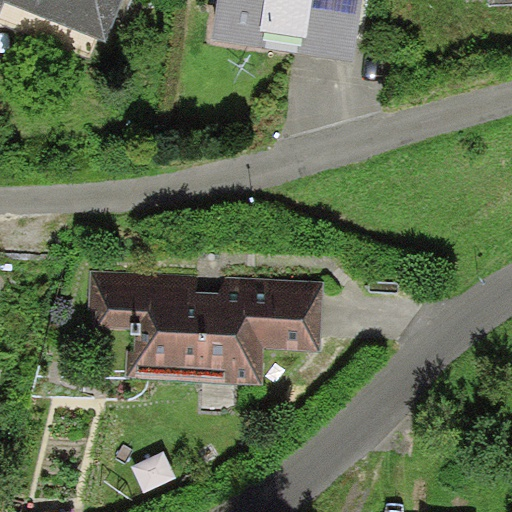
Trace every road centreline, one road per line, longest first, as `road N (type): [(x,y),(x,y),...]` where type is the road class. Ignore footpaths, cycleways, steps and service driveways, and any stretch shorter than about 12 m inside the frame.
road 1 (residential): [(511,104),(255,170),(0,205)]
road 2 (residential): [(247,511),(337,452),(436,353),(511,296)]
